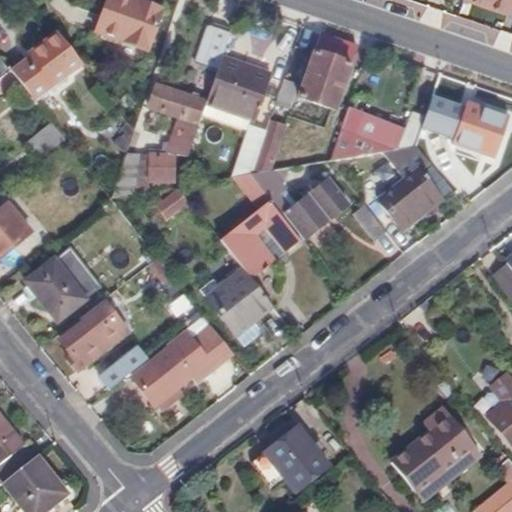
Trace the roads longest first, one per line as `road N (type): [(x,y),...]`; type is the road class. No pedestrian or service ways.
road 1 (residential): [(511,203),(134,496)]
road 2 (tertiary): [(511,67),(314,0)]
road 3 (residential): [(134,496),(0,339)]
